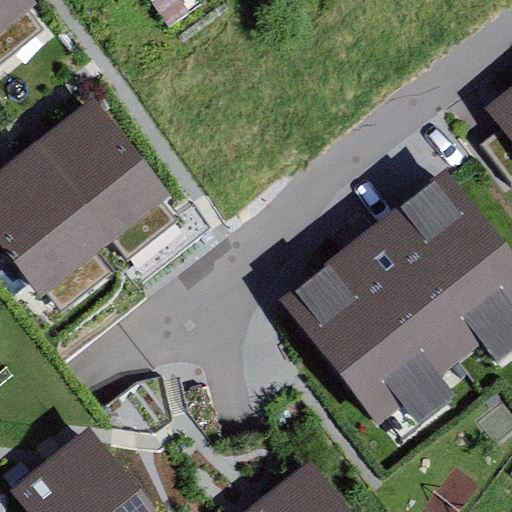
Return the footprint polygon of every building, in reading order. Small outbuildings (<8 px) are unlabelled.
[(0,0),(0,32),(30,9),(22,0),(0,0)] [(148,0),(169,28),(188,15),(177,0),(148,0)] [(511,140),(511,99),(492,115),(511,140)] [(101,247),(162,200),(92,112),(32,159),(101,247)] [(0,242),(41,295),(101,247),(32,159),(0,183),(0,242)] [(288,307),(378,423),(511,319),(511,269),(446,184),(288,307)] [(30,511),(143,511),(88,442),(19,496),(30,511)] [(339,511),(310,474),(260,511),(339,511)]
